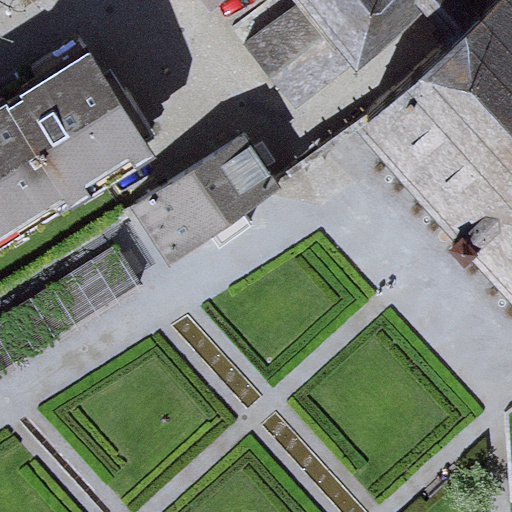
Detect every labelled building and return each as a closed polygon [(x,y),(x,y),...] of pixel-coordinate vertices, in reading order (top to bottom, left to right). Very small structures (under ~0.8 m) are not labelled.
[(229,0),(205,0),(216,12),(229,0)] [(297,0),(302,4),(353,59),(358,64),(431,0),(297,0)] [(511,0),(494,0),(476,17),(461,31),(361,124),(511,284),(511,0)] [(476,17),(459,0),(431,0),(461,31),(476,17)] [(353,59),(302,4),(253,46),(297,102),(353,59)] [(0,250),(159,147),(93,46),(0,106),(0,250)] [(283,184),(247,133),(129,212),(167,267),(283,184)] [(128,290),(135,286),(102,233),(0,295),(0,369),(15,361),(128,290)]
